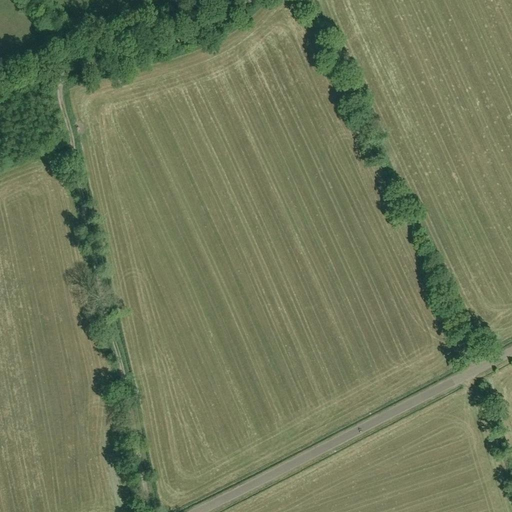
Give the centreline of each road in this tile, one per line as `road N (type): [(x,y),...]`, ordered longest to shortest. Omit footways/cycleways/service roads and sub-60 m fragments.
road 1 (track): [(150,511),(58,87),(69,72),(201,32),(249,0)]
road 2 (unclassified): [(192,511),(511,348)]
